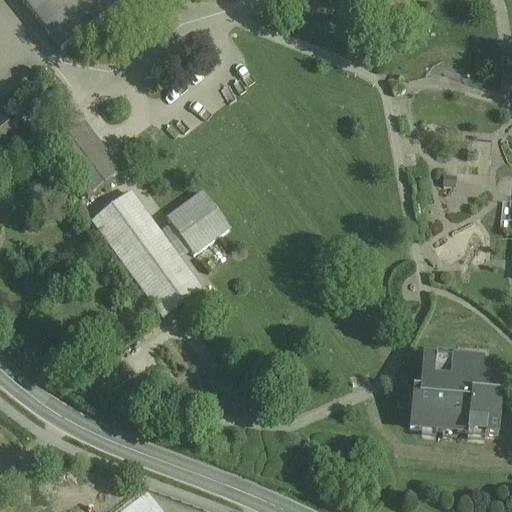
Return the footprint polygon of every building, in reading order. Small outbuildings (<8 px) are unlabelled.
[(18,0),(61,53),(127,0),(18,0)] [(207,161),(265,118),(245,90),(187,134),(207,161)] [(1,120),(0,120),(0,151),(16,139),(1,120)] [(121,176),(84,128),(51,153),(88,201),(121,176)] [(203,196),(167,223),(171,228),(190,254),(194,258),(229,232),(203,196)] [(160,236),(131,197),(92,225),(159,317),(163,322),(202,293),(182,267),(179,262),(160,236)] [(190,254),(171,228),(165,232),(160,236),(179,262),(184,258),(190,254)] [(482,367),(423,362),(421,382),(420,393),(419,400),(412,399),(411,411),(410,431),(467,436),(467,437),(498,439),(500,419),(501,407),(490,406),(490,400),(491,400),(492,384),(481,383),(482,367)]
